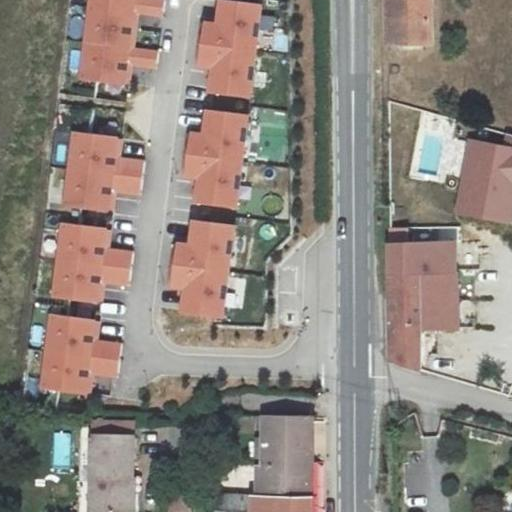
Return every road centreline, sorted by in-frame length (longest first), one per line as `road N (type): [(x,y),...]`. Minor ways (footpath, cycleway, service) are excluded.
road 1 (primary): [(355,375),(351,0)]
road 2 (residential): [(130,360),(178,0)]
road 3 (residential): [(130,360),(314,365),(355,375)]
road 4 (unclassified): [(511,409),(355,375)]
road 5 (primary): [(355,511),(355,375)]
